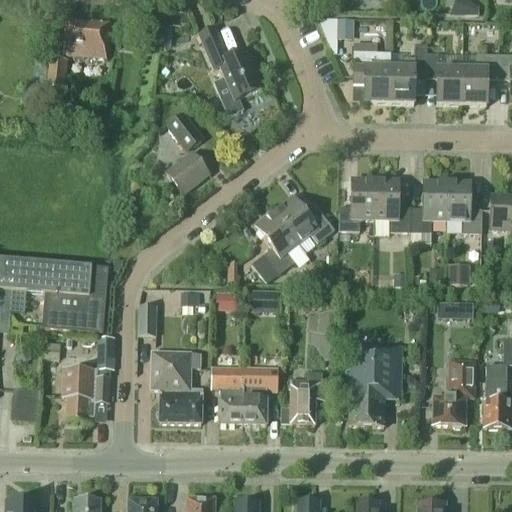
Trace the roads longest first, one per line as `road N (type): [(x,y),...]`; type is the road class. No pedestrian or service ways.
road 1 (residential): [(124,468),(123,297),(148,254),(318,128)]
road 2 (tertiary): [(511,475),(124,468)]
road 3 (residential): [(511,142),(340,139),(318,128)]
road 4 (residential): [(277,10),(124,0)]
road 5 (residential): [(318,128),(277,10)]
road 6 (tertiary): [(124,468),(0,464)]
